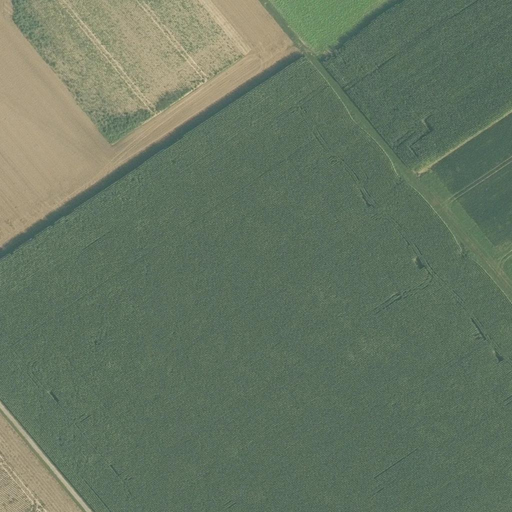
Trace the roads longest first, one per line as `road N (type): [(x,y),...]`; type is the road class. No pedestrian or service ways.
road 1 (track): [(511,300),(410,178)]
road 2 (track): [(0,405),(89,511)]
